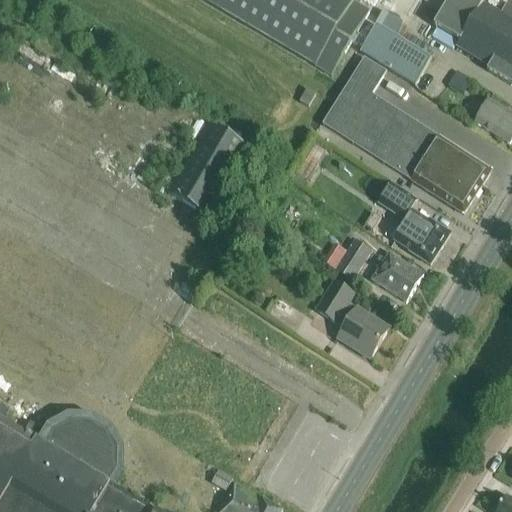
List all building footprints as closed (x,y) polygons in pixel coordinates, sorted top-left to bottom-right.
[(197,0),(330,79),(369,13),(353,4),(355,0),(197,0)] [(511,9),(506,6),(499,18),(483,8),(485,5),(476,0),(449,0),(434,27),(460,42),(457,48),(490,68),(494,62),(511,71),(511,9)] [(430,61),(376,28),(359,56),(413,88),(430,61)] [(464,217),(491,174),(372,98),(387,75),(365,61),(323,127),(464,217)] [(487,74),(511,88),(511,71),(494,62),(490,68),(487,74)] [(451,87),(466,92),(470,78),(456,73),(451,87)] [(307,105),(314,93),(305,87),(298,99),(307,105)] [(509,146),(511,141),(511,116),(489,102),(475,125),(509,146)] [(208,126),(167,195),(209,219),(249,150),(208,126)] [(409,255),(430,269),(450,237),(429,224),(428,225),(411,214),(417,204),(391,187),(378,207),(399,220),(394,228),(402,233),(394,245),(409,254),(409,255)] [(372,255),(354,243),(346,254),(334,246),(324,262),(337,270),(335,273),(352,284),(372,255)] [(405,306),(423,279),(389,257),(385,263),(380,259),(375,268),(379,271),(371,283),(405,306)] [(355,312),(349,307),(355,297),(334,284),(315,314),(344,332),(338,343),(370,363),(389,332),(356,311),(355,312)] [(0,418),(0,511),(185,511),(167,501),(160,511),(156,511),(111,485),(119,472),(119,449),(109,431),(90,420),(69,420),(51,431),(43,444),(0,418)] [(224,494),(232,481),(218,472),(210,486),(224,494)] [(281,511),(262,501),(261,502),(236,488),(221,511),(281,511)] [(511,511),(511,502),(506,499),(497,511),(511,511)]
